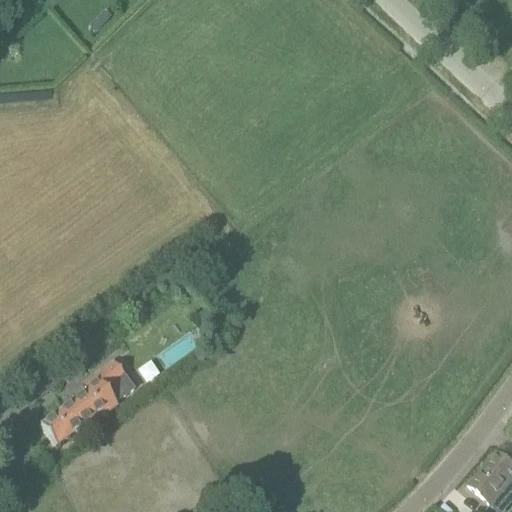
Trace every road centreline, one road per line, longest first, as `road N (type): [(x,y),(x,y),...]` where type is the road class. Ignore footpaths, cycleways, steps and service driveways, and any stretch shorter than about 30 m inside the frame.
road 1 (residential): [(511,116),(396,0)]
road 2 (residential): [(404,511),(491,421)]
